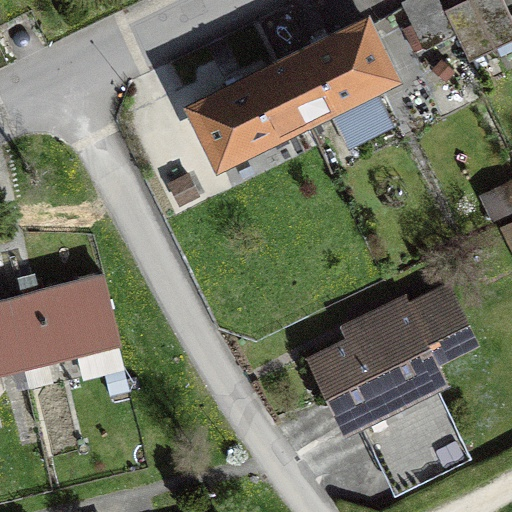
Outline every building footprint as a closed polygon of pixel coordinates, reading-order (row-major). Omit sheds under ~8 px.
[(403,0),(401,1),(424,48),(454,34),(437,0),(403,0)] [(511,18),(503,0),(461,0),(444,8),(469,60),(511,39),(511,18)] [(279,62),(306,117),(392,74),(366,20),(279,62)] [(192,105),(219,160),(306,117),(279,62),(192,105)] [(511,189),(492,200),(502,219),(511,214),(511,189)] [(102,274),(6,298),(23,362),(118,339),(102,274)] [(315,359),(347,424),(360,418),(395,490),(467,454),(432,382),(439,379),(423,344),(461,325),(444,291),(406,310),(403,303),(350,330),(355,340),(315,359)] [(6,298),(0,299),(0,367),(23,362),(6,298)]
